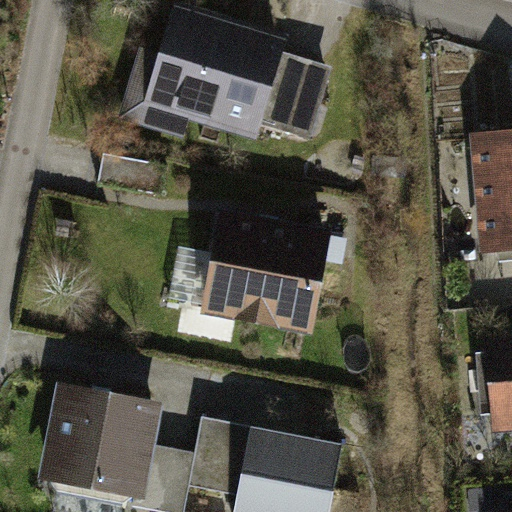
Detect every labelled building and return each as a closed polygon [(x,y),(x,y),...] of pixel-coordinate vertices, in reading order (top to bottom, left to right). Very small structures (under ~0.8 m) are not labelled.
[(160,76),(139,71),(124,129),(194,147),(198,132),(268,150),(297,37),(178,6),(160,76)] [(511,134),(475,138),(485,260),(511,257),(511,134)] [(180,172),(110,158),(104,189),(174,202),(180,172)] [(340,237),(225,213),(205,314),(320,338),(340,237)] [(511,337),(492,340),(501,438),(511,436),(511,337)] [(169,404),(59,384),(42,481),(151,500),(169,404)] [(339,511),(351,446),(260,430),(246,511),(339,511)]
